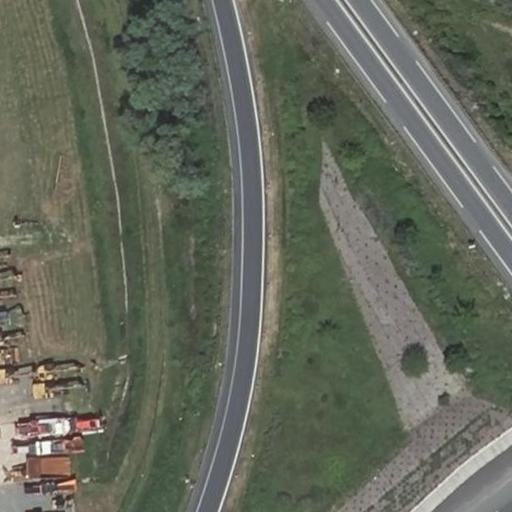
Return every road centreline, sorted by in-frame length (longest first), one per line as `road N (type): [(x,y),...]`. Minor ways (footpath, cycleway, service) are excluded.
road 1 (motorway): [(223,0),(247,145),(247,306),(204,511)]
road 2 (motorway): [(324,0),(511,255)]
road 3 (motorway): [(511,201),(361,0)]
